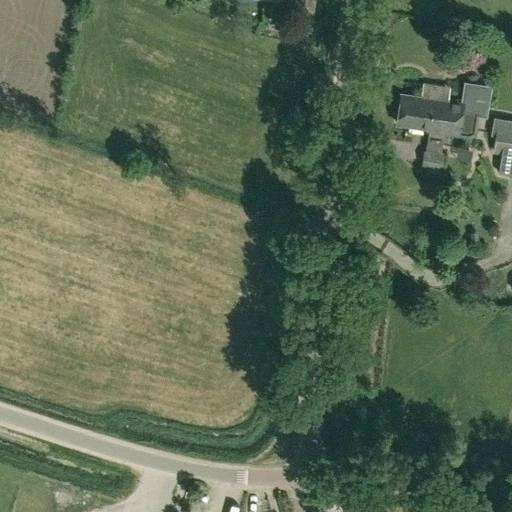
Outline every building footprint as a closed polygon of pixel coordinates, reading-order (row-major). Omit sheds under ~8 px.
[(274,0),(295,2),(294,7),(313,10),(314,0),(274,0)] [(470,113),(474,110),(485,112),(489,84),(462,80),(459,100),(433,96),(432,100),(422,98),(421,109),(426,110),(423,127),(428,128),(428,132),(467,138),(475,134),(477,118),(470,113)] [(421,109),(422,98),(400,95),(396,123),(423,127),(426,110),(421,109)] [(501,154),(499,169),(511,170),(511,118),(492,116),(489,135),(496,136),(493,153),(501,154)] [(445,155),(442,155),(443,143),(427,140),(425,152),(424,152),(423,164),(443,167),(445,155)]
